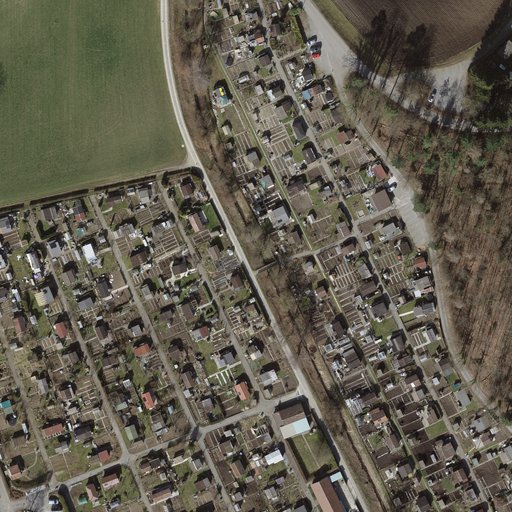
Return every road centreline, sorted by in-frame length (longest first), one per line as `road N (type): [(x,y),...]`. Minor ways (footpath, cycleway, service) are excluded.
road 1 (track): [(511,426),(459,361),(422,211),(356,118),(333,39)]
road 2 (track): [(366,511),(198,164)]
road 3 (track): [(155,173),(316,511)]
road 4 (track): [(88,188),(232,511)]
road 5 (track): [(24,203),(151,511)]
road 6 (track): [(38,495),(306,391)]
road 7 (residential): [(303,0),(349,57),(409,104),(457,124),(511,126)]
road 8 (track): [(0,208),(198,164)]
road 9 (track): [(198,164),(171,82),(165,0)]
road 10 (track): [(0,330),(56,488)]
road 11 (track): [(379,84),(453,69),(511,23)]
